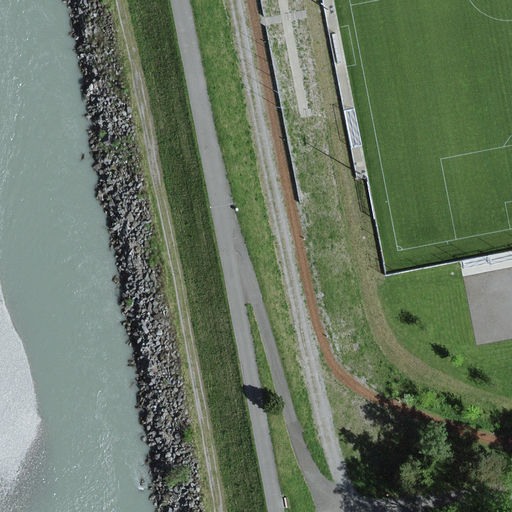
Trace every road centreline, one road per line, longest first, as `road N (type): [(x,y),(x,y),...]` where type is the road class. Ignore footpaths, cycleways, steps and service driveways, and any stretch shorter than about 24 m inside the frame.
road 1 (track): [(235,0),(299,327),(341,487),(364,511)]
road 2 (track): [(114,0),(212,511)]
road 3 (track): [(326,511),(302,458),(207,149)]
